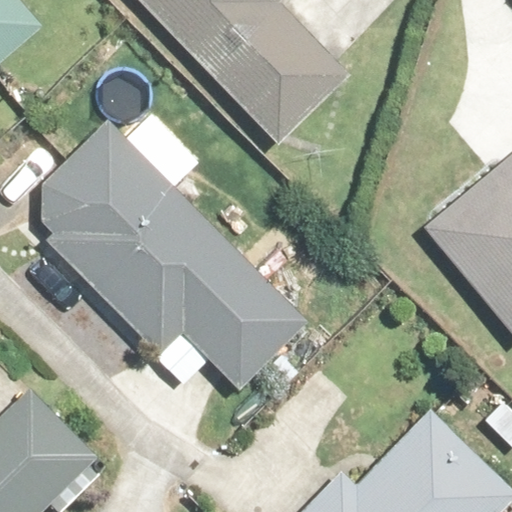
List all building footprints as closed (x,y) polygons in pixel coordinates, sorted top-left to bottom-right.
[(7,0),(0,0),(0,37),(23,15),(7,0)] [(124,0),(262,144),(335,74),(264,0),(124,0)] [(110,134),(94,116),(1,206),(148,358),(172,335),(224,390),(294,322),(165,189),(190,165),(135,109),(110,134)] [(511,141),(410,226),(507,343),(511,338),(511,141)] [(0,511),(28,511),(85,457),(20,390),(0,409),(0,511)] [(334,472),(292,511),(494,511),(508,498),(419,407),(343,481),(334,472)]
